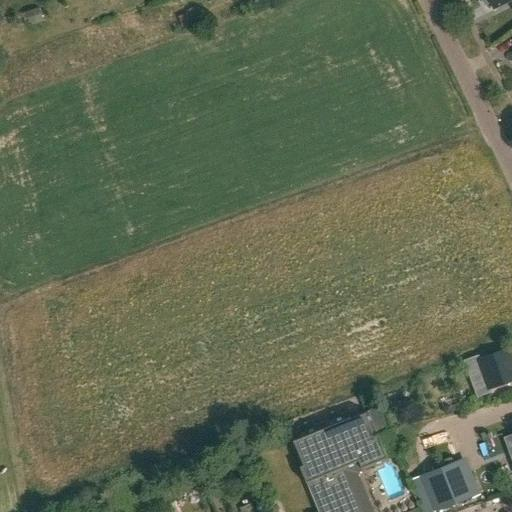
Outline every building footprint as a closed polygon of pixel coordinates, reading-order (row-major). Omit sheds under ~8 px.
[(490,2),(494,10),(511,1),(511,0),(482,0),(485,4),(490,2)] [(40,9),(25,13),(28,24),(43,19),(40,9)] [(204,19),(200,9),(178,16),(182,26),(204,19)] [(476,360),(486,386),(487,388),(511,378),(511,352),(510,347),(476,360)] [(299,466),(308,485),(319,511),(375,511),(358,473),(374,466),(375,468),(389,462),(378,435),(388,431),(378,406),(368,410),(351,418),(350,416),(293,440),(303,464),(299,466)] [(463,457),(422,474),(435,510),(478,494),(463,457)]
